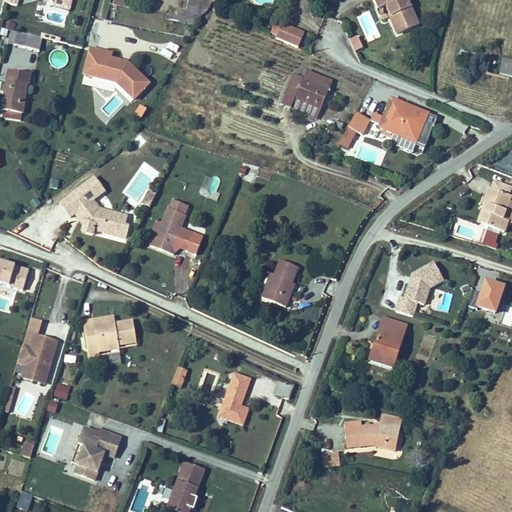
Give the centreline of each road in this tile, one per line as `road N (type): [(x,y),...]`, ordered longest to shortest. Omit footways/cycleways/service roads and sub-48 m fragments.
road 1 (unclassified): [(263,511),(358,254),(399,203),(511,128)]
road 2 (unknown): [(273,483),(114,427)]
road 3 (track): [(376,227),(511,270)]
